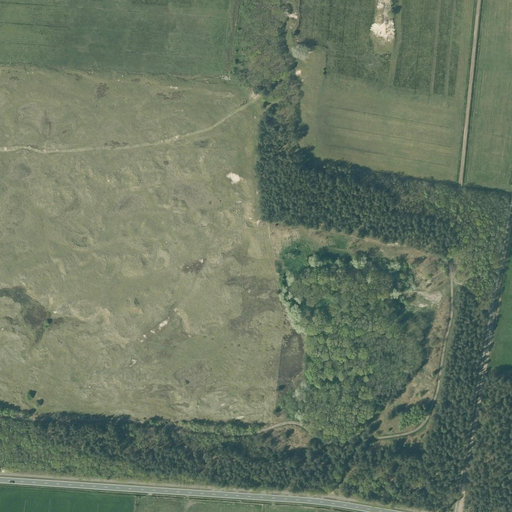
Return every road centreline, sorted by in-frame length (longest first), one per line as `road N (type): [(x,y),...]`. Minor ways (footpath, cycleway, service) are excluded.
road 1 (unknown): [(478,0),(450,314),(424,426)]
road 2 (secondary): [(389,511),(0,480)]
